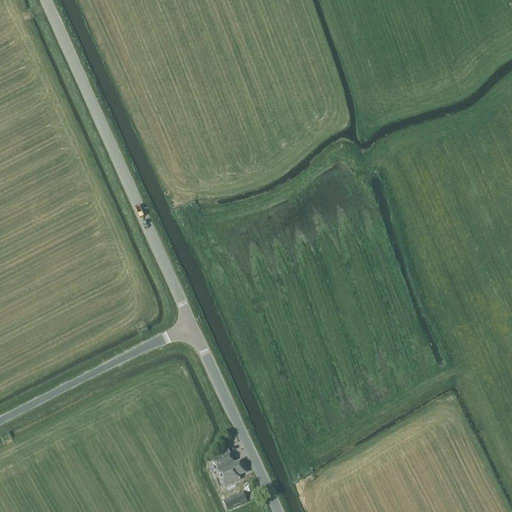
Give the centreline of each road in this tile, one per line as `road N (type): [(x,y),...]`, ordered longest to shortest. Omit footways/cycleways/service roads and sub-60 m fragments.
road 1 (tertiary): [(191,324),(45,0)]
road 2 (unclassified): [(0,422),(191,324)]
road 3 (tertiary): [(277,511),(191,324)]
